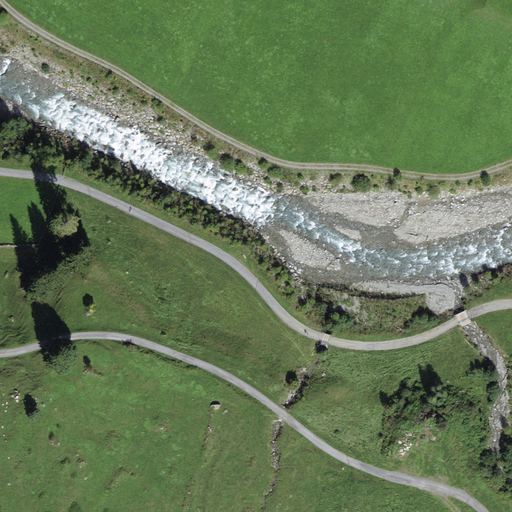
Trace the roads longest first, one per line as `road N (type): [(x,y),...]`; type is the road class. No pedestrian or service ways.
road 1 (track): [(0,172),(76,184),(182,234),(238,266),(292,322),(332,341),(402,340),(511,302)]
road 2 (track): [(2,0),(40,33),(283,162),(453,178),(511,165)]
road 3 (track): [(482,511),(457,492),(351,464),(213,371),(132,339),(74,336),(0,353)]
